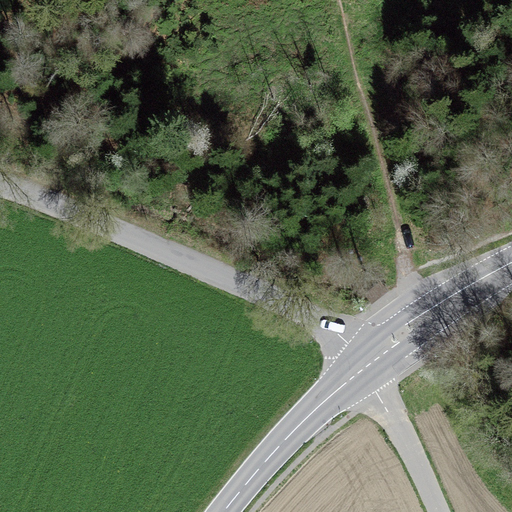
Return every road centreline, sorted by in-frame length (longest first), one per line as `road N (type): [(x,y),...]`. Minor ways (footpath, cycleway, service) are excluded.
road 1 (unclassified): [(360,368),(349,343),(301,311),(0,185)]
road 2 (track): [(418,320),(341,0)]
road 3 (secondary): [(223,511),(264,460),(360,368)]
road 4 (secondary): [(360,368),(393,337),(511,262)]
road 5 (unclassified): [(360,368),(436,511)]
